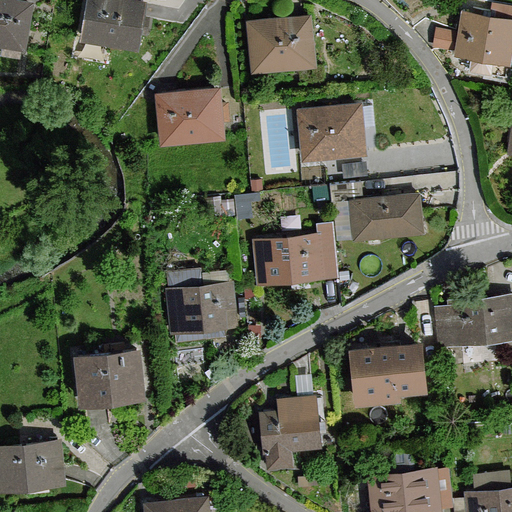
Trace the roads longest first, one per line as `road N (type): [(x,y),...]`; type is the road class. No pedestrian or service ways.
road 1 (residential): [(181,427),(268,364),(478,254)]
road 2 (residential): [(367,0),(411,37),(455,104),(467,142),(478,254)]
road 3 (residential): [(299,511),(181,427)]
